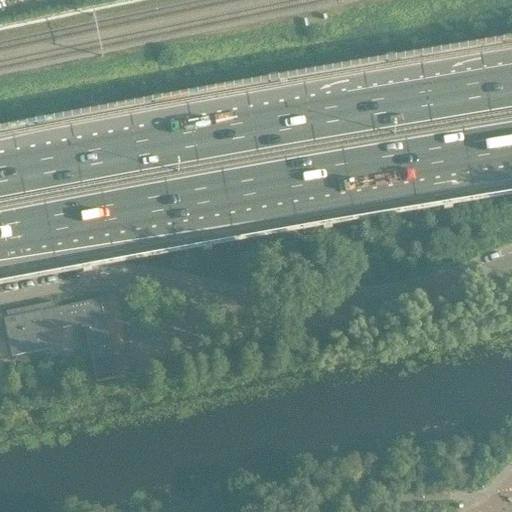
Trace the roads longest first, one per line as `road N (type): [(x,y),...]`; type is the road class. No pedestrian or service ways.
road 1 (motorway): [(511,90),(0,179)]
road 2 (motorway): [(0,237),(511,148)]
road 3 (unclassified): [(205,297),(358,307),(511,263)]
road 4 (unclassified): [(0,298),(89,281),(150,285)]
